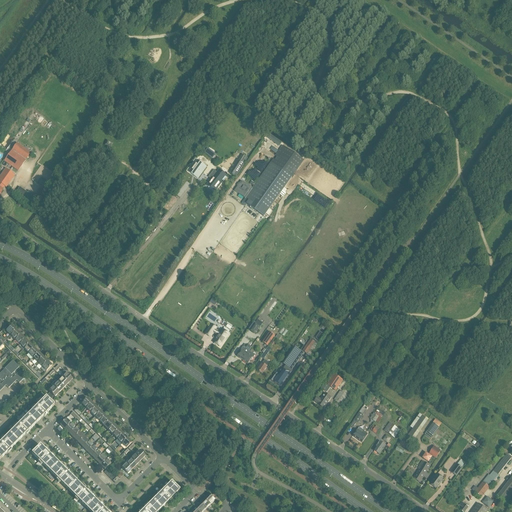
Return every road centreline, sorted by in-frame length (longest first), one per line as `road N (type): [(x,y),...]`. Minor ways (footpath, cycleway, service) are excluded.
road 1 (unclassified): [(425,511),(0,219)]
road 2 (trunk): [(389,511),(75,288),(0,244)]
road 3 (trunk): [(0,257),(368,511)]
road 4 (track): [(455,38),(357,179),(393,205),(325,306),(347,323)]
road 5 (track): [(242,0),(66,249)]
road 6 (unknown): [(511,98),(366,0)]
road 7 (residential): [(161,458),(116,498),(47,429)]
road 8 (track): [(511,202),(432,317)]
road 9 (residential): [(90,385),(13,308),(0,321)]
